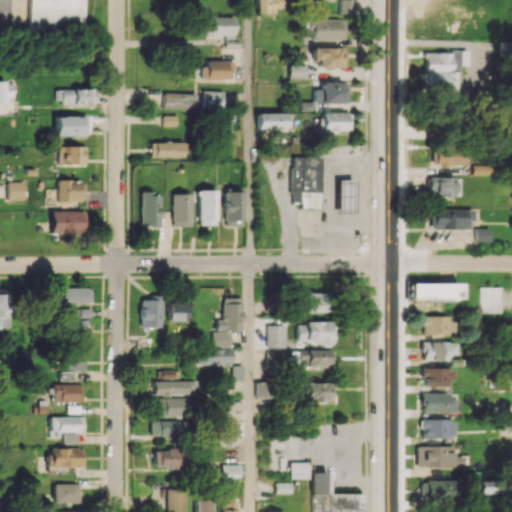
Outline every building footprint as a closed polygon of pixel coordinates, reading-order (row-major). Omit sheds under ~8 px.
[(84,30),(83,0),(28,0),(29,30),(84,30)] [(255,0),(255,13),(281,13),(281,0),(255,0)] [(234,17),(210,16),(209,35),(225,35),(225,39),(233,39),(234,17)] [(344,39),(344,19),(304,20),(304,30),(309,30),(309,40),(344,39)] [(309,60),(315,60),(315,68),(342,68),(343,48),(309,47),(309,60)] [(456,91),(455,65),(465,65),(465,51),(421,52),(422,91),(456,91)] [(200,79),(232,78),(232,62),(199,62),(200,79)] [(288,77),(305,77),(305,65),(288,65),(288,77)] [(346,81),(312,82),(312,103),(346,102),(346,81)] [(49,90),(49,104),(88,103),(88,89),(49,90)] [(222,91),(201,90),(201,111),(222,111),(222,91)] [(195,93),(162,92),(161,108),(195,109),(195,93)] [(299,111),(313,110),(312,101),(299,101),(299,111)] [(288,112),(256,113),(256,128),(288,128),(288,112)] [(348,112),(319,112),(319,130),(348,131),(348,112)] [(50,115),(49,135),(82,136),(82,116),(50,115)] [(147,156),(182,156),(182,142),(147,142),(147,156)] [(81,146),(53,146),(53,164),(81,164),(81,146)] [(429,148),(429,165),(463,166),(464,150),(429,148)] [(319,157),(290,157),(290,202),(300,202),(300,208),(319,208),(319,157)] [(489,174),(489,165),(470,165),(470,174),(489,174)] [(460,195),(459,177),(426,178),(427,196),(460,195)] [(335,212),(351,212),(352,179),(335,179),(335,212)] [(52,202),(80,202),(80,180),(52,180),(52,202)] [(3,200),(22,199),(21,181),(3,182),(3,200)] [(196,225),(215,225),(214,190),(196,190),(196,225)] [(241,191),(222,191),(222,225),(241,226),(241,191)] [(158,225),(157,192),(138,193),(138,226),(158,225)] [(189,193),(169,194),(170,226),(189,226),(189,193)] [(466,220),(470,221),(470,210),(428,209),(428,228),(466,229),(466,220)] [(46,211),(46,233),(81,233),(80,211),(46,211)] [(487,241),(486,228),(472,228),(472,241),(487,241)] [(456,283),(407,283),(407,300),(456,300),(456,283)] [(479,312),(501,312),(500,286),(478,287),(479,312)] [(56,303),(89,304),(89,288),(56,288),(56,303)] [(326,292),(299,293),(299,313),(327,312),(326,292)] [(0,293),(0,326),(8,327),(8,294),(0,293)] [(159,295),(147,294),(147,300),(138,300),(137,327),(158,327),(159,295)] [(213,330),(239,330),(239,297),(219,298),(219,319),(213,320),(213,330)] [(184,300),(165,301),(165,321),(185,320),(184,300)] [(74,309),(75,318),(89,318),(89,308),(74,309)] [(420,317),(420,334),(451,334),(451,317),(420,317)] [(65,320),(65,331),(88,331),(88,319),(65,320)] [(294,322),(295,343),(331,343),(330,322),(294,322)] [(283,325),(264,325),(265,347),(283,347),(283,325)] [(228,347),(228,332),(210,332),(210,347),(228,347)] [(420,360),(446,360),(446,354),(453,354),(453,341),(420,342),(420,360)] [(229,350),(193,349),(193,365),(229,366),(229,350)] [(330,367),(330,350),(291,349),(291,366),(330,367)] [(62,370),(84,370),(85,353),(62,353),(62,370)] [(241,380),(240,365),(229,365),(230,380),(241,380)] [(420,385),(451,385),(451,368),(420,368),(420,385)] [(176,370),(155,370),(155,378),(176,378),(176,370)] [(73,380),(73,371),(58,371),(57,380),(73,380)] [(186,380),(150,381),(151,395),(186,394),(186,380)] [(267,398),(267,382),(254,382),(253,398),(267,398)] [(331,400),(331,382),(296,383),(296,396),(304,396),(304,400),(331,400)] [(81,401),(80,384),(50,385),(50,402),(81,401)] [(420,412),(452,412),(452,394),(420,394),(420,412)] [(154,398),(153,417),(186,417),(186,398),(154,398)] [(57,432),(81,432),(81,417),(47,416),(47,437),(56,437),(57,432)] [(419,438),(451,437),(451,419),(419,420),(419,438)] [(147,436),(182,435),(181,420),(147,421),(147,436)] [(214,446),(231,445),(231,428),(214,428),(214,446)] [(75,443),(75,433),(60,433),(60,443),(75,443)] [(415,468),(460,467),(460,456),(450,456),(449,445),(414,446),(415,468)] [(81,447),(46,448),(47,467),(82,466),(81,447)] [(151,449),(151,467),(181,467),(181,449),(151,449)] [(360,511),(361,493),(326,493),(325,472),(307,472),(307,461),(289,461),(289,478),(308,478),(308,511),(360,511)] [(237,477),(237,464),(218,464),(219,477),(237,477)] [(418,480),(418,501),(454,502),(454,480),(418,480)] [(477,480),(477,494),(497,494),(497,481),(477,480)] [(287,493),(288,483),(272,482),(271,493),(287,493)] [(77,483),(52,484),(52,503),(78,503),(77,483)] [(185,511),(185,488),(166,488),(166,511),(185,511)] [(207,511),(208,500),(193,500),(192,511),(207,511)] [(219,511),(235,511),(235,501),(219,501),(219,511)]
